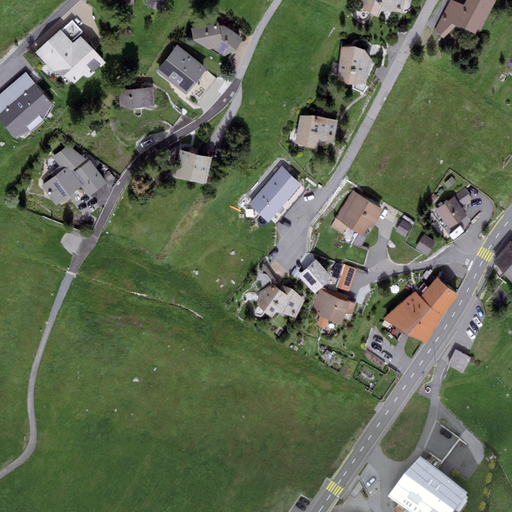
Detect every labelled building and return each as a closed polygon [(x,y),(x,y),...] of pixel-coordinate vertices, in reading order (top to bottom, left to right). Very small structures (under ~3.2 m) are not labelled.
[(164,0),(148,0),(146,4),(158,11),(164,0)] [(361,0),(361,6),(378,17),(382,11),(401,12),(404,0),(361,0)] [(496,1),(494,0),(466,0),(464,4),(452,0),(449,0),(436,28),(444,38),(456,26),(476,33),(478,29),(481,30),(496,1)] [(73,20),(36,52),(54,73),(64,76),(74,83),(84,75),(86,77),(90,78),(106,62),(80,36),(73,42),(71,41),(82,31),(73,20)] [(220,22),(191,28),(193,40),(223,56),(236,50),(243,38),(220,22)] [(177,45),(157,71),(186,94),(206,68),(177,45)] [(354,46),(341,47),(337,79),(348,84),(365,84),(372,60),(365,50),(354,46)] [(42,117),(51,100),(29,75),(0,98),(0,116),(13,133),(32,126),(42,117)] [(153,87),(119,89),(120,107),(134,109),(154,106),(153,87)] [(313,115),(300,116),(295,143),(317,149),(318,141),(334,140),(337,120),(313,115)] [(50,173),(53,177),(67,168),(80,187),(88,196),(107,182),(90,160),(89,161),(69,144),(53,157),(60,166),(50,173)] [(212,158),(180,150),(174,175),(206,183),(212,158)] [(302,184),(282,167),(249,204),(269,221),(302,184)] [(55,205),(80,187),(67,168),(53,177),(41,186),(55,205)] [(465,188),(436,209),(449,228),(467,215),(461,207),(473,199),(465,188)] [(363,235),(369,226),(372,228),(383,210),(353,190),(335,218),(363,235)] [(412,224),(403,219),(396,231),(405,236),(412,224)] [(436,241),(424,234),(415,248),(427,256),(436,241)] [(511,241),(511,240),(494,262),(511,280),(511,241)] [(332,277),(316,259),(298,275),(315,293),(332,277)] [(356,269),(343,264),(335,286),(349,291),(356,269)] [(420,296),(415,291),(383,319),(407,335),(427,343),(442,315),(459,295),(437,276),(420,296)] [(256,305),(264,311),(273,317),(276,312),(296,319),(305,299),(292,288),(282,285),(279,289),(272,284),(259,291),(256,305)] [(352,314),(356,304),(320,289),(312,308),(320,311),(318,316),(320,316),(317,324),(325,328),(328,320),(341,325),(346,312),(352,314)] [(456,349),(448,365),(463,373),(471,357),(456,349)] [(420,462),(404,482),(442,511),(459,511),(469,499),(420,462)] [(402,511),(442,511),(404,482),(389,501),(402,511)]
